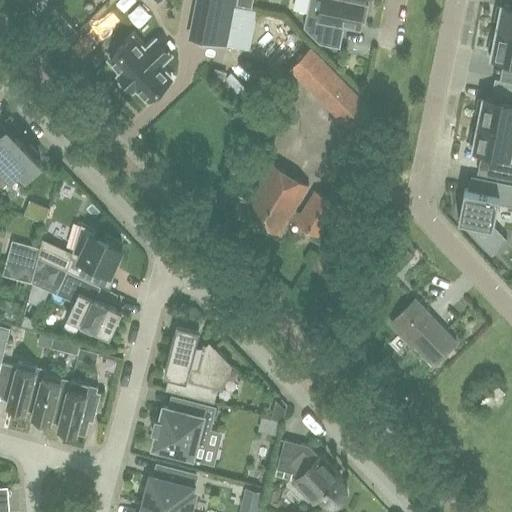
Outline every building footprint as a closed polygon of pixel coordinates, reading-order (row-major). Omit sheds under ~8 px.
[(225,43),(233,0),(200,0),(193,37),(225,43)] [(364,4),(364,0),(310,0),(308,13),(307,13),(304,26),(320,42),(335,45),(340,21),(360,25),(360,20),(364,21),(368,4),(364,4)] [(498,20),(497,28),(511,31),(511,5),(502,3),(501,6),(497,6),(494,19),(498,20)] [(511,31),(497,28),(494,39),(490,39),(488,52),(492,53),(491,56),(511,60),(511,31)] [(171,78),(159,65),(166,58),(152,43),(145,50),(133,37),(109,59),(122,72),(119,75),(133,89),(136,87),(148,100),(171,78)] [(352,129),(371,110),(311,49),(291,68),(352,129)] [(479,113),(477,123),(511,129),(511,85),(507,85),(504,96),(499,99),(483,96),(482,99),(478,98),(475,112),(479,113)] [(511,129),(477,123),(475,133),(471,132),(469,146),(472,147),(472,149),(497,154),(494,168),(511,171),(511,129)] [(26,147),(17,137),(13,141),(3,131),(0,134),(0,183),(3,187),(20,170),(25,176),(40,162),(36,157),(38,154),(29,144),(26,147)] [(308,184),(270,162),(242,211),(280,233),(289,217),(320,235),(339,202),(316,189),(302,213),(294,208),(308,184)] [(467,191),(460,222),(496,256),(510,240),(496,228),(505,184),(480,179),(477,193),(467,191)] [(110,273),(122,248),(118,246),(121,242),(106,235),(104,239),(94,235),(96,230),(80,223),(66,269),(85,278),(96,283),(102,269),(110,273)] [(414,254),(402,241),(380,263),(392,276),(414,254)] [(36,248),(24,245),(19,263),(30,267),(36,248)] [(95,298),(79,291),(85,278),(66,269),(37,256),(35,271),(60,283),(72,289),(67,298),(74,301),(66,317),(83,325),(81,328),(91,333),(93,329),(109,337),(121,311),(105,303),(105,304),(95,299),(95,298)] [(15,277),(27,281),(30,267),(19,263),(15,277)] [(415,297),(392,320),(434,363),(457,341),(415,297)] [(207,343),(203,342),(202,346),(196,344),(200,330),(177,324),(164,375),(168,376),(165,389),(214,402),(218,388),(222,389),(233,364),(215,346),(210,341),(207,343)] [(81,342),(54,335),(51,346),(78,353),(79,347),(81,342)] [(99,351),(79,347),(78,353),(77,358),(96,362),(99,351)] [(32,416),(44,368),(17,361),(16,365),(1,361),(0,364),(0,382),(11,385),(6,405),(33,411),(31,416),(32,416)] [(58,428),(71,379),(44,372),(45,368),(44,368),(32,416),(58,423),(57,428),(58,428)] [(98,386),(71,379),(58,428),(85,435),(89,420),(93,421),(100,392),(97,391),(98,386)] [(505,392),(498,385),(480,401),(487,408),(505,392)] [(164,405),(160,420),(156,419),(153,430),(157,432),(153,446),(192,456),(196,441),(206,444),(215,406),(186,399),(183,410),(164,405)] [(275,401),(271,416),(283,419),(285,408),(276,400),(275,401)] [(294,473),(323,502),(326,503),(330,503),(333,502),(336,500),(339,498),(340,495),(341,492),(341,488),(341,485),(336,480),(340,476),(309,445),(284,439),(277,468),(294,473)] [(151,476),(145,501),(188,511),(194,492),(190,491),(195,473),(167,466),(163,479),(151,476)] [(188,511),(145,501),(141,511),(188,511)]
